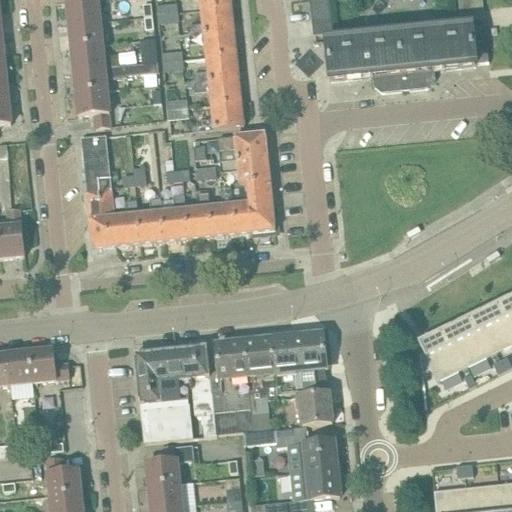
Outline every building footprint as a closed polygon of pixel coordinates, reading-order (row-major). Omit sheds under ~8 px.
[(199,0),(201,13),(232,9),(230,0),(184,0),(185,1),(193,0),(199,0)] [(312,22),(332,20),(329,0),(310,0),(309,0),(312,22)] [(458,0),(458,3),(461,23),(484,21),(484,20),(482,0),(458,0)] [(100,25),(98,1),(67,5),(69,28),(100,25)] [(142,18),(151,17),(150,5),(141,6),(142,18)] [(157,17),(178,15),(177,7),(157,9),(157,17)] [(232,9),(201,13),(202,26),(187,28),(189,38),(234,33),(232,9)] [(178,15),(157,17),(158,25),(179,24),(178,15)] [(153,31),(151,19),(142,20),(144,32),(153,31)] [(332,20),(312,22),(313,38),(333,36),(332,20)] [(100,25),(69,28),(72,51),(103,48),(100,25)] [(485,27),(327,43),(331,83),(362,80),(373,79),(374,89),(382,95),(428,90),(435,82),(434,73),(445,72),(445,71),(476,68),(475,66),(489,65),(485,27)] [(237,57),(234,33),(189,38),(190,48),(205,46),(206,60),(237,57)] [(146,71),(159,70),(157,46),(143,47),(146,71)] [(103,48),(72,51),(74,74),(105,71),(103,48)] [(163,65),(184,63),(183,55),(162,57),(163,65)] [(237,57),(206,60),(208,75),(193,76),(194,86),(239,81),(237,57)] [(184,63),(163,65),(164,74),(184,72),(184,63)] [(106,76),(105,71),(74,74),(76,97),(108,94),(106,82),(160,77),(159,70),(146,71),(106,76)] [(6,81),(0,81),(0,104),(9,104),(6,81)] [(239,81),(194,86),(195,95),(209,94),(211,108),(242,105),(239,81)] [(111,130),(108,94),(76,97),(79,120),(94,118),(95,131),(111,130)] [(162,113),(160,96),(152,97),(154,113),(162,113)] [(167,112),(188,110),(187,102),(167,104),(167,112)] [(9,104),(0,104),(0,127),(11,127),(9,104)] [(242,105),(211,108),(212,123),(198,124),(199,134),(244,130),(242,105)] [(188,110),(167,112),(168,121),(189,119),(188,110)] [(220,165),(268,161),(265,136),(218,141),(220,165)] [(87,194),(111,191),(106,139),(81,142),(87,194)] [(205,149),(194,150),(195,163),(207,162),(205,149)] [(268,161),(220,165),(222,176),(238,174),(240,187),(270,184),(268,161)] [(167,173),(174,172),(173,163),(165,163),(167,173)] [(215,170),(206,171),(207,182),(216,181),(215,170)] [(207,182),(206,171),(196,172),(197,183),(207,182)] [(190,173),(180,174),(182,185),(191,184),(190,173)] [(182,185),(180,174),(171,175),(172,186),(182,185)] [(145,179),(136,180),(137,191),(146,190),(145,179)] [(137,191),(136,180),(126,181),(127,192),(137,191)] [(242,206),(234,207),(233,207),(236,238),(275,234),(270,184),(240,187),(242,206)] [(111,191),(87,194),(86,194),(92,253),(117,250),(114,220),(111,191)] [(233,207),(234,207),(232,194),(221,196),(223,208),(210,210),(213,240),(236,238),(233,207)] [(199,211),(186,212),(189,243),(213,240),(210,210),(209,197),(197,198),(199,211)] [(175,213),(162,215),(165,245),(189,243),(186,212),(185,199),(173,201),(175,213)] [(151,216),(138,217),(141,248),(165,245),(162,215),(161,202),(150,203),(151,216)] [(127,218),(114,220),(117,250),(141,248),(138,217),(137,204),(126,205),(127,218)] [(8,230),(0,230),(0,245),(2,262),(25,259),(22,228),(21,228),(19,213),(7,214),(8,230)] [(511,315),(505,302),(477,316),(496,356),(511,348),(511,315)] [(477,316),(448,330),(467,370),(496,356),(477,316)] [(448,330),(418,344),(424,355),(419,357),(421,377),(423,376),(432,372),(438,385),(467,370),(448,330)] [(277,390),(277,397),(324,392),(324,393),(325,393),(323,372),(327,372),(327,370),(323,371),(322,361),(326,361),(324,337),(283,341),(284,344),(273,345),(277,390)] [(273,343),(245,346),(250,392),(277,390),(273,345),(273,343)] [(219,374),(210,375),(213,416),(214,416),(216,438),(239,435),(237,414),(251,413),(251,409),(250,392),(245,346),(216,348),(219,374)] [(213,416),(210,375),(207,349),(135,357),(141,409),(142,413),(141,413),(144,446),(193,441),(188,393),(193,392),(196,424),(203,423),(204,440),(216,439),(216,438),(214,416),(213,416)] [(31,355),(34,385),(69,382),(68,366),(55,368),(53,353),(31,355)] [(34,385),(31,355),(7,357),(10,388),(34,385)] [(7,357),(0,357),(0,388),(10,388),(7,357)] [(511,369),(507,360),(500,363),(505,374),(511,370),(511,369)] [(500,363),(493,367),(498,377),(505,374),(500,363)] [(471,377),(464,381),(469,392),(476,388),(471,377)] [(332,425),(329,397),(295,400),(296,414),(300,413),(302,429),(332,425)] [(268,407),(251,409),(251,413),(237,414),(239,435),(253,434),(252,418),(269,417),(268,407)] [(271,432),(269,417),(252,418),(253,434),(271,432)] [(30,441),(38,440),(37,429),(28,429),(30,441)] [(307,475),(337,472),(334,444),(288,449),(289,459),(305,458),(307,475)] [(51,446),(52,454),(64,453),(63,445),(51,446)] [(0,465),(18,464),(16,446),(0,447),(0,465)] [(193,448),(176,450),(160,452),(162,465),(146,466),(149,489),(179,486),(177,464),(194,462),(193,448)] [(51,499),(81,496),(79,473),(63,475),(62,462),(47,463),(51,499)] [(238,476),(237,463),(229,464),(230,477),(238,476)] [(472,467),(464,468),(465,480),(473,479),(472,467)] [(464,468),(456,469),(458,481),(465,480),(464,468)] [(297,476),(299,494),(293,494),(294,505),(340,500),(337,472),(307,475),(297,476)] [(4,487),(5,495),(17,494),(16,485),(4,487)] [(179,486),(149,489),(151,511),(154,511),(182,509),(179,486)] [(511,511),(511,486),(499,488),(501,511),(511,511)] [(501,511),(499,488),(467,491),(469,511),(501,511)] [(230,504),(244,503),(242,489),(228,491),(230,504)] [(469,511),(467,491),(434,495),(435,511),(469,511)] [(82,511),(81,496),(51,499),(51,511),(82,511)] [(244,511),(244,503),(230,504),(230,511),(244,511)] [(293,511),(292,503),(265,506),(266,511),(293,511)]
